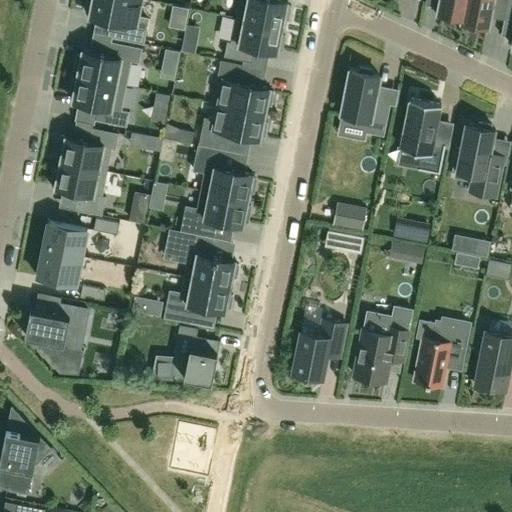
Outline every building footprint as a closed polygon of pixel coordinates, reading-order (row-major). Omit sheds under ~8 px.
[(138,16),(141,0),(88,0),(86,13),(90,14),(89,16),(115,21),(112,37),(143,43),(148,18),(138,16)] [(239,0),(236,17),(283,27),(285,18),(289,19),(291,5),(287,5),(288,1),(282,0),(239,0)] [(463,21),(466,0),(440,0),(438,13),(437,17),(453,20),(454,16),(463,18),(462,21),(463,21)] [(466,0),(463,21),(473,23),(472,28),(487,31),(493,0),(507,3),(507,0),(466,0)] [(285,36),(281,35),(283,27),(236,17),(231,41),(228,41),(224,56),(252,61),(255,47),(278,52),(279,49),(282,49),(285,36)] [(78,71),(77,75),(126,85),(131,61),(139,62),(142,47),(111,41),(108,55),(83,50),(81,55),(78,54),(74,70),(78,71)] [(221,59),(217,78),(223,79),(219,103),(266,113),(267,104),(271,105),(274,91),(270,90),(271,87),(245,82),(248,65),(221,59)] [(375,101),(380,75),(373,74),(372,70),(360,67),(357,71),(350,69),(340,118),(368,124),(367,132),(384,135),(390,104),(375,101)] [(122,109),(126,85),(77,75),(77,80),(73,79),(69,95),(73,96),(72,101),(98,106),(95,120),(126,126),(129,111),(122,109)] [(440,173),(445,144),(434,142),(441,104),(410,98),(400,146),(422,151),(419,169),(440,173)] [(264,122),(266,113),(219,103),(216,119),(204,116),(199,145),(226,150),(230,132),(261,138),(261,135),(265,136),(268,123),(264,122)] [(466,123),(461,148),(457,147),(453,169),(457,170),(455,176),(472,179),(469,191),(496,196),(503,162),(489,160),(495,129),(491,128),(492,124),(479,122),(478,125),(466,123)] [(61,135),(58,151),(62,152),(60,161),(107,171),(112,147),(116,148),(119,132),(91,127),(89,141),(61,135)] [(509,148),(510,134),(498,133),(497,148),(509,148)] [(229,150),(226,150),(199,145),(194,169),(205,171),(202,189),(249,199),(250,193),(254,194),(257,178),(253,177),(254,174),(225,168),(229,150)] [(102,195),(107,171),(60,161),(58,171),(54,170),(51,186),(79,192),(76,205),(103,211),(106,196),(102,195)] [(248,222),(251,206),(247,205),(249,199),(202,189),(198,207),(187,205),(182,230),(213,237),(217,219),(243,225),(244,221),(248,222)] [(97,217),(94,229),(118,234),(120,222),(97,217)] [(49,220),(43,248),(83,255),(88,228),(49,220)] [(187,261),(184,276),(231,286),(233,277),(237,278),(239,264),(235,264),(236,260),(210,255),(213,241),(181,234),(176,258),(187,261)] [(394,256),(426,259),(428,247),(395,243),(394,256)] [(77,283),(83,255),(43,248),(38,275),(77,283)] [(229,294),(231,286),(184,276),(181,291),(170,289),(165,312),(192,318),(195,305),(226,311),(227,308),(230,309),(233,295),(229,294)] [(83,284),(81,296),(105,301),(107,289),(83,284)] [(65,342),(70,316),(31,308),(25,335),(60,372),(79,373),(84,349),(69,346),(65,342)] [(442,384),(447,360),(463,363),(470,321),(442,317),(438,339),(422,336),(415,379),(426,381),(426,383),(430,384),(431,382),(442,384)] [(323,377),(328,354),(340,356),(341,348),(346,323),(323,318),(321,327),(302,323),(292,371),(305,374),(305,378),(318,380),(319,377),(323,377)] [(364,329),(355,376),(385,381),(390,352),(404,355),(408,329),(390,326),(389,334),(364,329)] [(484,337),(480,336),(478,349),(482,350),(475,384),(493,388),(494,386),(506,388),(511,360),(511,334),(486,329),(484,337)] [(188,356),(174,355),(172,379),(200,381),(200,379),(212,381),(220,340),(193,334),(188,356)] [(7,488),(29,493),(34,465),(52,448),(11,405),(0,461),(0,463),(11,466),(7,488)] [(44,511),(46,508),(22,503),(20,511),(44,511)]
